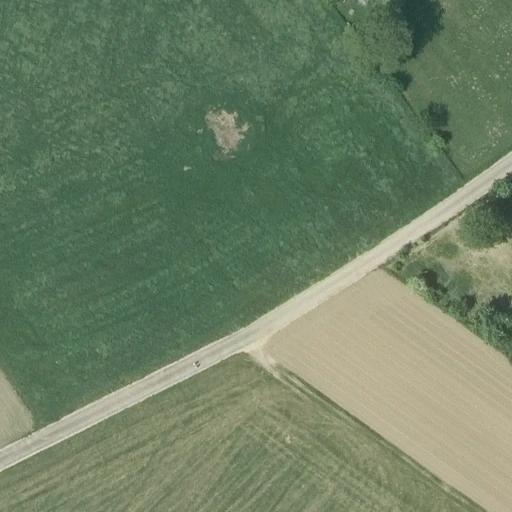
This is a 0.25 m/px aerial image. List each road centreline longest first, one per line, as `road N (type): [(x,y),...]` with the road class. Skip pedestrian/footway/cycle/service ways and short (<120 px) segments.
road 1 (track): [(511,176),(251,350),(0,471)]
road 2 (track): [(251,350),(473,511)]
